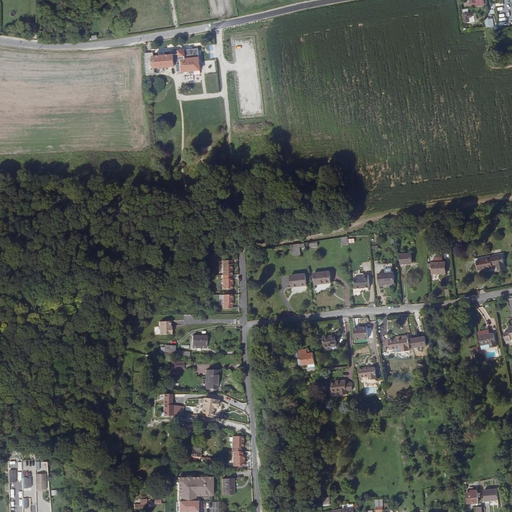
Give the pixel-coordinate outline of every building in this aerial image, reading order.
[(469,12),(464,13),(464,15),(465,22),(470,21),(470,18),(472,17),(472,16),(473,16),(473,14),(472,15),(472,14),(470,14),(469,12)] [(493,26),(493,17),(485,18),(485,27),(493,26)] [(152,53),(145,54),(147,76),(154,75),(153,68),(163,68),(170,67),(177,66),(177,68),(181,68),(181,72),(199,70),(197,49),(169,51),(169,54),(169,55),(166,56),(152,57),(152,53)] [(408,261),(407,252),(400,253),(400,262),(408,261)] [(498,271),(502,270),(499,257),(489,259),(491,269),(492,269),(491,267),(496,265),(498,271)] [(484,270),(491,269),(489,259),(483,260),(484,270)] [(478,272),(484,270),(483,260),(475,262),(478,272)] [(443,264),(443,261),(431,262),(431,273),(445,273),(444,264),(443,264)] [(232,262),(223,262),(223,275),(232,275),(232,262)] [(331,282),(330,271),(314,273),(315,283),(331,282)] [(305,273),(291,275),(292,286),(307,284),(305,273)] [(363,276),(360,276),(361,285),(363,285),(363,286),(369,285),(368,273),(363,274),(363,276)] [(386,273),(379,274),(379,283),(387,282),(386,273)] [(232,275),(223,275),(223,290),(232,290),(232,275)] [(233,295),(223,295),(223,308),(233,308),(233,295)] [(158,335),(169,336),(170,330),(168,330),(168,328),(169,323),(158,322),(158,335)] [(480,337),(482,346),(491,344),(492,348),(498,346),(495,333),(491,334),(490,331),(490,330),(483,332),(482,333),(482,334),(482,336),(480,337)] [(336,347),(335,336),(323,337),(324,348),(336,347)] [(192,347),(206,347),(206,337),(192,337),(192,347)] [(400,339),(396,340),(389,341),(390,350),(399,349),(398,347),(402,346),(403,351),(409,350),(407,337),(400,338),(400,339)] [(175,347),(164,346),(163,355),(165,356),(173,356),(179,356),(183,357),(185,357),(190,356),(191,352),(186,352),(175,352),(175,347)] [(313,351),(300,353),(301,364),(315,362),(313,351)] [(178,370),(184,370),(183,365),(173,365),(174,375),(178,374),(178,370)] [(376,368),(360,370),(361,378),(370,378),(370,381),(377,380),(376,368)] [(217,371),(207,371),(207,390),(218,390),(217,371)] [(340,382),(336,383),(331,383),(332,393),(341,392),(341,396),(347,395),(347,391),(353,391),(352,383),(346,383),(346,382),(340,382)] [(164,416),(172,416),(172,395),(164,395),(164,416)] [(201,417),(217,420),(218,418),(219,415),(220,412),(221,409),(221,406),(220,402),(204,399),(201,417)] [(172,405),(172,416),(180,416),(185,416),(185,405),(172,405)] [(233,453),(233,467),(242,467),(242,465),(243,465),(243,457),(241,457),(242,452),(240,452),(240,448),(242,448),(242,440),(241,440),(241,437),(232,437),(231,452),(233,453)] [(199,464),(200,452),(187,450),(185,463),(199,464)] [(44,474),(34,474),(34,490),(45,490),(44,474)] [(209,478),(176,479),(176,511),(196,511),(196,496),(210,496),(209,478)] [(232,479),(222,479),(223,496),(234,495),(234,487),(233,487),(232,479)] [(484,501),(495,500),(494,489),(483,490),(484,501)] [(478,502),(478,492),(467,492),(468,503),(478,502)] [(164,496),(164,511),(171,511),(173,511),(172,496),(164,496)] [(330,506),(329,497),(321,497),(322,506),(330,506)] [(139,499),(139,504),(133,504),(134,509),(150,508),(149,499),(139,499)]
